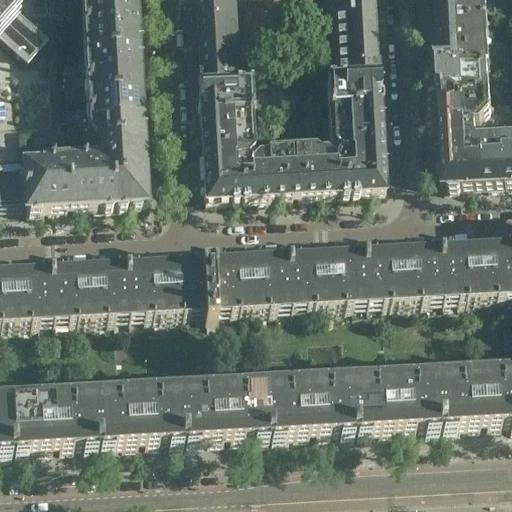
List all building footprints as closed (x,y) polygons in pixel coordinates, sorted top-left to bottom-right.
[(30,0),(31,22),(50,21),(49,9),(48,0),(30,0)] [(133,17),(132,0),(81,0),(82,20),(133,17)] [(297,90),(327,88),(377,86),(377,74),(373,74),(370,22),(374,22),(372,0),(195,0),(200,83),(197,84),(198,96),(249,93),(280,91),(288,91),(297,90)] [(482,18),(481,0),(432,0),(433,0),(436,2),(438,32),(488,29),(487,17),(482,18)] [(46,46),(0,4),(0,45),(25,68),(46,46)] [(62,21),(61,8),(49,9),(50,21),(62,21)] [(136,61),(133,17),(82,20),(84,45),(90,45),(91,64),(136,61)] [(62,32),(62,21),(50,21),(50,33),(62,32)] [(485,59),(484,43),(489,42),(488,29),(438,32),(439,62),(436,65),(437,78),(489,75),(491,75),(490,59),(485,59)] [(138,106),(136,61),(91,64),(92,80),(86,80),(87,108),(138,106)] [(483,92),(482,81),(486,81),(486,78),(489,77),(489,75),(437,78),(439,107),(491,104),(490,92),(483,92)] [(379,114),(378,95),(377,86),(327,88),(328,102),(331,102),(332,114),(329,114),(330,117),(379,114)] [(297,102),(297,90),(288,91),(289,103),(297,102)] [(289,103),(288,91),(280,91),(281,103),(289,103)] [(246,120),(245,107),(249,107),(249,93),(198,96),(199,124),(249,121),(249,120),(246,120)] [(67,110),(66,97),(54,97),(55,110),(67,110)] [(485,133),(484,117),(492,117),(491,104),(439,107),(440,136),(485,133)] [(141,150),(139,115),(138,106),(87,108),(89,135),(95,135),(96,147),(100,152),(103,152),(141,150)] [(67,121),(67,110),(55,110),(55,122),(67,121)] [(381,157),(379,114),(330,117),(330,119),(332,119),(334,158),(337,160),(381,157)] [(306,130),(305,118),(297,119),(298,131),(306,130)] [(290,131),(289,119),(281,120),(282,132),(290,131)] [(298,131),(297,119),(289,119),(290,131),(298,131)] [(282,132),(281,120),(273,120),(274,132),(282,132)] [(248,162),(246,125),(249,125),(249,121),(199,124),(202,167),(246,165),(248,162)] [(484,197),(482,154),(476,154),(475,146),(478,146),(477,137),(481,137),(485,133),(440,136),(444,199),(484,197)] [(55,148),(47,137),(39,137),(40,149),(55,148)] [(55,148),(63,139),(56,137),(47,137),(55,148)] [(511,195),(511,146),(508,147),(509,152),(482,154),(484,197),(511,195)] [(144,215),(141,150),(103,152),(104,170),(111,174),(113,217),(144,215)] [(384,203),(381,157),(337,160),(334,165),(335,179),(337,179),(338,205),(384,203)] [(338,205),(337,179),(335,179),(334,165),(330,162),(318,163),(318,158),(291,160),(294,207),(338,205)] [(294,207),(291,160),(263,161),(264,166),(253,166),(250,169),(251,183),(249,184),(250,210),(294,207)] [(250,210),(249,184),(251,183),(250,169),(246,165),(202,167),(204,212),(250,210)] [(113,217),(111,174),(104,170),(95,171),(90,166),(66,168),(69,220),(113,217)] [(69,220),(66,168),(23,170),(25,214),(24,214),(24,222),(69,220)] [(25,214),(23,170),(22,170),(22,173),(0,174),(0,215),(24,214),(25,214)] [(511,255),(500,256),(500,259),(458,261),(457,259),(441,259),(443,308),(457,307),(457,313),(505,310),(505,305),(511,304),(511,255)] [(443,308),(441,259),(424,260),(424,263),(382,265),(382,263),(365,264),(367,312),(381,311),(381,316),(428,314),(428,309),(443,308)] [(367,312),(365,264),(348,264),(348,267),(306,269),(306,267),(289,268),(292,316),(306,315),(306,320),(353,318),(353,313),(367,312)] [(292,316),(289,268),(272,269),(272,271),(230,273),(230,271),(215,272),(216,274),(208,275),(211,331),(217,331),(216,320),(229,319),(229,324),(278,322),(278,317),(292,316)] [(211,331),(208,275),(200,275),(200,272),(186,273),(186,276),(144,278),(144,276),(127,277),(129,324),(143,324),(143,329),(190,326),(190,321),(204,320),(204,331),(211,331)] [(129,324),(127,277),(110,277),(110,280),(68,282),(68,280),(51,281),(54,329),(68,328),(68,332),(116,330),(116,325),(129,324)] [(54,329),(51,281),(34,282),(34,284),(0,285),(0,336),(40,334),(40,329),(54,329)] [(511,388),(503,389),(503,383),(458,385),(458,391),(438,392),(441,441),(509,436),(509,439),(511,439),(511,388)] [(441,441),(438,392),(418,393),(417,388),(373,390),(373,395),(354,397),(357,446),(372,445),(372,442),(426,439),(426,442),(441,441)] [(357,446),(354,397),(333,398),(332,393),(289,395),(289,400),(269,401),(271,450),(287,450),(287,447),(341,444),(341,446),(357,446)] [(271,450),(269,401),(248,402),(248,397),(204,399),(204,404),(183,405),(186,455),(202,455),(202,452),(255,449),(256,451),(271,450)] [(186,455),(183,405),(162,407),(161,401),(118,404),(118,409),(97,410),(100,460),(116,460),(115,457),(169,454),(169,456),(186,455)] [(100,460),(97,410),(78,411),(77,406),(36,408),(36,414),(10,416),(13,465),(31,464),(31,462),(58,460),(85,458),(85,461),(100,460)] [(0,466),(13,465),(10,416),(0,416),(0,466)]
